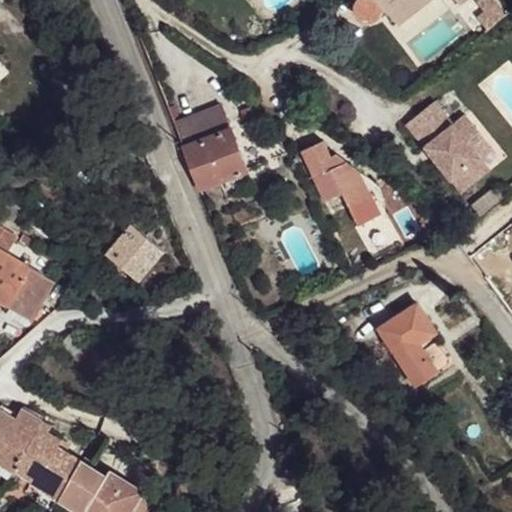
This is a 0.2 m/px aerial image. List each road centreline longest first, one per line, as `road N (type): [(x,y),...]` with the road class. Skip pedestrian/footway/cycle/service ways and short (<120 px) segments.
road 1 (residential): [(110,0),(218,290)]
road 2 (residential): [(511,353),(450,270),(412,259),(266,329)]
road 3 (residential): [(447,511),(421,465),(266,329)]
road 4 (residential): [(0,373),(59,310),(218,290)]
road 5 (residential): [(218,290),(263,424),(264,458),(245,511)]
